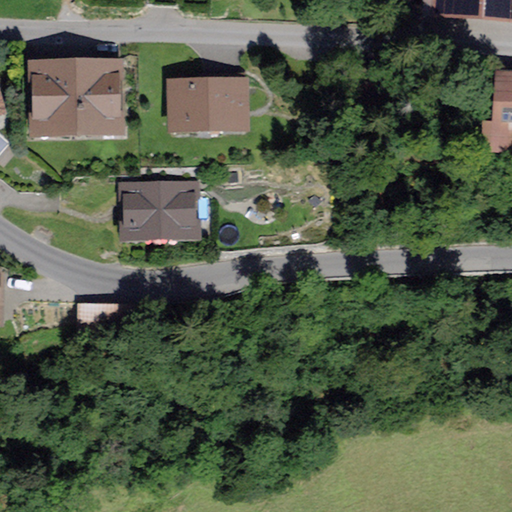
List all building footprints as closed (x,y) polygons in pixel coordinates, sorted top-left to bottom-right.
[(511,0),(435,0),(435,4),(511,10),(511,0)] [(115,127),(114,70),(38,72),(40,128),(115,127)] [(380,74),(350,75),(350,107),(381,107),(380,74)] [(204,86),(174,87),(175,132),(198,131),(198,125),(243,124),(242,77),(204,78),(204,86)] [(511,79),(502,78),(498,128),(487,128),(486,150),(511,151),(511,79)] [(189,192),(129,193),(130,234),(190,233),(189,192)] [(111,331),(111,306),(82,306),(82,332),(111,331)]
